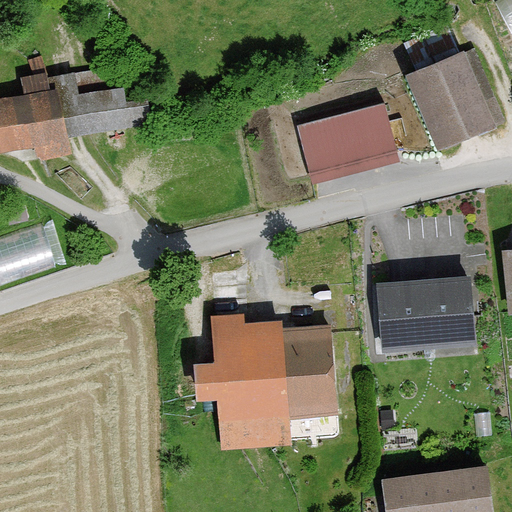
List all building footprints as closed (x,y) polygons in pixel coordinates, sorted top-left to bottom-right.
[(511,0),(496,0),(511,27),(511,0)] [(511,122),(482,46),(416,72),(447,150),(511,124),(511,122)] [(146,61),(69,72),(71,86),(77,131),(154,120),(146,61)] [(71,86),(0,93),(0,156),(78,148),(77,131),(71,86)] [(396,94),(300,118),(316,181),(411,157),(396,94)] [(45,222),(0,236),(0,281),(59,263),(45,222)] [(472,277),(375,284),(381,355),(478,348),(472,277)] [(336,313),(221,317),(222,358),(209,358),(210,401),(224,401),(226,444),(299,441),(298,411),(340,410),(336,313)] [(497,511),(493,468),(383,480),(386,511),(497,511)]
